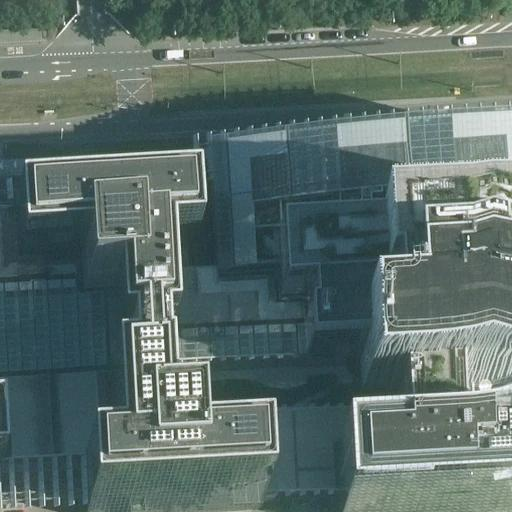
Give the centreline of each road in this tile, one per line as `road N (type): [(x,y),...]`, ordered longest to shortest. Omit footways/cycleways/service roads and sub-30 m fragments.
road 1 (unknown): [(124,491),(255,468),(257,437),(281,387),(270,276),(251,247),(235,243),(251,279),(258,382),(242,409),(220,413),(195,396),(177,262),(166,235),(62,237),(30,254)]
road 2 (tertiary): [(511,39),(110,62)]
road 3 (tertiary): [(112,126),(511,106)]
road 4 (unknown): [(124,491),(100,331),(77,316),(37,328),(30,254)]
